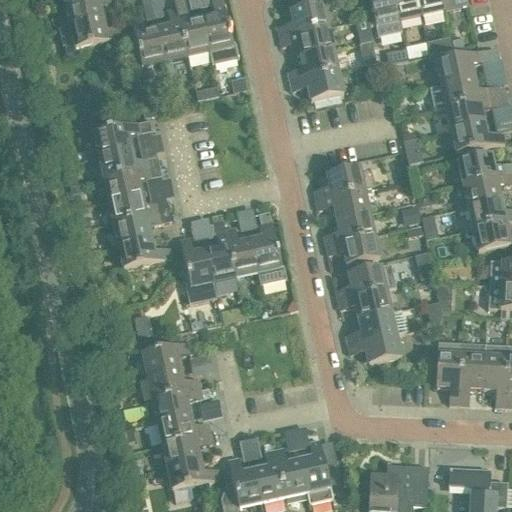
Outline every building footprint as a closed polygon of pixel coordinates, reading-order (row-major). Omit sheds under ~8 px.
[(70,30),(102,23),(100,10),(116,7),(114,0),(100,0),(65,8),(70,30)] [(146,0),(147,17),(163,17),(162,0),(146,0)] [(210,57),(203,25),(190,28),(183,0),(182,0),(174,2),(176,14),(177,14),(187,62),(209,57),(210,57)] [(210,57),(209,57),(212,69),(239,63),(236,49),(233,50),(230,35),(233,35),(230,22),(227,22),(221,0),(210,0),(215,22),(203,25),(210,57)] [(402,36),(399,26),(392,0),(368,0),(378,42),(402,36)] [(421,21),(416,0),(392,0),(399,26),(421,21)] [(416,0),(421,21),(444,16),(440,0),(416,0)] [(440,0),(444,16),(467,11),(464,0),(440,0)] [(280,41),(329,31),(324,8),(292,15),(294,28),(278,32),(280,41)] [(165,67),(187,62),(177,14),(176,14),(167,16),(170,32),(158,35),(165,67)] [(165,67),(158,35),(145,38),(142,22),(131,24),(142,72),(165,67)] [(84,53),(84,52),(124,43),(121,32),(105,36),(102,23),(70,30),(59,33),(63,51),(66,50),(65,51),(65,53),(65,55),(65,56),(66,58),(67,59),(68,61),(69,62),(71,63),(72,63),(73,63),(75,63),(77,63),(78,63),(79,63),(81,62),(82,61),(83,60),(83,59),(84,58),(84,56),(84,54),(84,53)] [(301,61),(334,54),(329,31),(280,41),(283,52),(299,48),(301,61)] [(366,68),(378,65),(372,41),(361,44),(366,68)] [(464,51),(462,42),(451,44),(453,54),(464,51)] [(425,47),(406,51),(408,62),(427,58),(425,47)] [(290,87),(339,76),(334,54),(301,61),(304,73),(288,77),(290,87)] [(406,64),(404,54),(386,58),(389,68),(406,64)] [(441,90),(473,83),(471,71),(487,67),(484,57),(436,67),(441,90)] [(312,107),(344,99),(339,76),(290,87),(292,97),(309,93),(312,107)] [(96,81),(85,99),(84,101),(85,105),(105,101),(100,80),(96,81)] [(446,113),(503,101),(501,91),(476,96),(473,83),(441,90),(430,93),(435,115),(446,112),(446,113)] [(382,104),(392,101),(389,91),(380,94),(382,104)] [(451,135),(483,128),(480,116),(505,110),(503,101),(446,113),(451,135)] [(154,113),(143,115),(144,123),(156,120),(154,113)] [(129,142),(153,137),(150,126),(94,138),(99,161),(131,154),(129,142)] [(483,128),(451,135),(456,159),(504,148),(502,138),(486,141),(483,128)] [(419,164),(416,142),(405,144),(408,165),(419,164)] [(158,162),(134,167),(131,154),(99,161),(104,183),(160,171),(158,162)] [(511,168),(493,173),(490,160),(458,167),(463,190),(511,179),(511,168)] [(138,187),(162,182),(160,171),(104,183),(109,206),(141,199),(138,187)] [(316,205),(364,195),(359,172),(327,179),(330,193),(314,196),(316,205)] [(497,193),(511,189),(511,179),(463,190),(468,212),(500,205),(497,193)] [(78,189),(74,190),(69,190),(75,213),(86,211),(84,203),(81,204),(78,189)] [(337,224),(369,217),(364,195),(316,205),(318,216),(334,212),(337,224)] [(168,207),(144,212),(141,199),(109,206),(114,229),(170,217),(168,207)] [(511,226),(511,215),(503,218),(500,205),(468,212),(473,235),(511,226)] [(254,210),(237,214),(241,233),(258,230),(254,210)] [(415,211),(401,214),(405,229),(419,226),(415,211)] [(148,232),(172,227),(170,217),(114,229),(119,251),(151,244),(148,232)] [(284,272),(282,272),(269,217),(259,220),(264,244),(252,246),(259,278),(258,279),(261,291),(287,285),(284,272)] [(326,250),(374,240),(369,217),(337,224),(340,237),(324,241),(326,250)] [(195,242),(214,238),(210,219),(191,223),(195,242)] [(87,221),(77,224),(80,234),(90,232),(87,221)] [(510,251),(507,238),(511,236),(511,226),(473,235),(478,258),(510,251)] [(236,283),(225,235),(224,228),(214,230),(219,254),(208,256),(215,288),(236,283)] [(424,239),(422,229),(405,233),(407,243),(424,239)] [(252,246),(239,249),(235,233),(225,235),(236,283),(258,279),(259,278),(252,246)] [(347,271),(379,264),(374,240),(326,250),(328,261),(344,257),(347,271)] [(208,256),(194,259),(190,243),(181,245),(192,293),(215,288),(208,256)] [(170,254),(154,257),(151,244),(119,251),(124,275),(172,264),(170,254)] [(423,285),(436,282),(430,256),(417,259),(423,285)] [(399,261),(401,280),(418,279),(417,260),(399,261)] [(511,267),(509,268),(490,267),(489,290),(511,291),(511,267)] [(390,270),(381,271),(349,278),(352,292),(336,295),(338,305),(386,295),(395,293),(390,270)] [(511,291),(489,290),(487,314),(511,315),(511,291)] [(359,324),(391,317),(386,295),(338,305),(340,315),(356,312),(359,324)] [(396,340),(407,337),(402,316),(391,319),(391,317),(359,324),(362,337),(345,340),(348,350),(396,340)] [(396,340),(348,350),(350,360),(366,357),(369,370),(401,363),(396,340)] [(458,410),(460,361),(461,348),(437,347),(437,359),(435,392),(449,393),(448,409),(458,410)] [(177,362),(193,359),(191,348),(142,359),(147,382),(180,375),(177,362)] [(505,412),(508,351),(484,350),(484,362),(482,395),(495,395),(494,412),(505,412)] [(210,357),(191,360),(195,379),(214,375),(210,357)] [(482,395),(484,362),(460,361),(458,410),(468,410),(469,394),(482,395)] [(199,384),(182,388),(180,375),(147,382),(152,404),(201,393),(199,384)] [(187,407),(203,404),(201,393),(152,404),(157,427),(189,420),(187,407)] [(202,405),(203,422),(222,420),(220,403),(202,405)] [(208,429),(192,433),(189,420),(157,427),(162,449),(211,439),(208,429)] [(197,452),(213,449),(211,439),(162,449),(167,472),(199,465),(197,452)] [(244,463),(263,458),(258,439),(240,444),(244,463)] [(337,467),(325,469),(320,446),(309,448),(313,464),(301,467),(308,499),(307,499),(310,511),(333,505),(332,501),(344,498),(337,467)] [(301,467),(287,470),(284,453),(274,455),(285,504),(307,499),(308,499),(301,467)] [(263,509),(285,504),(274,455),(264,458),(268,474),(256,477),(263,509)] [(256,477),(243,479),(239,463),(228,466),(238,511),(247,511),(263,509),(256,477)] [(221,485),(218,474),(202,478),(199,465),(167,472),(172,495),(175,507),(192,503),(190,492),(221,485)] [(425,511),(428,473),(398,471),(397,479),(370,477),(367,511),(425,511)] [(490,487),(491,476),(449,474),(448,492),(471,493),(470,511),(506,511),(507,488),(490,487)]
